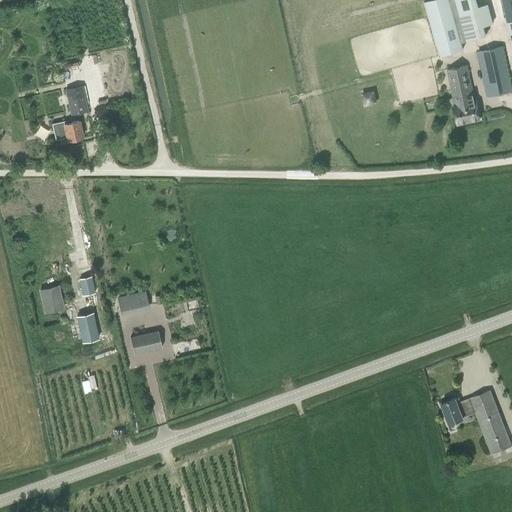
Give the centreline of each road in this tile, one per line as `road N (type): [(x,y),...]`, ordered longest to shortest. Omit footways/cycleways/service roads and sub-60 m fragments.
road 1 (tertiary): [(511,317),(0,501)]
road 2 (unclassified): [(0,173),(320,176),(511,160)]
